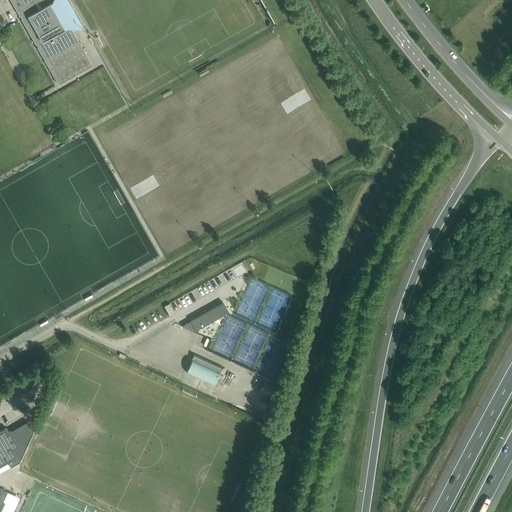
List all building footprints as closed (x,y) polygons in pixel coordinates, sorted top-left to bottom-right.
[(79,43),(77,41),(78,41),(55,0),(9,0),(18,14),(19,14),(20,16),(19,16),(35,44),(36,44),(37,46),(37,47),(44,60),(45,59),(46,62),(45,62),(58,84),(92,65),(79,43)] [(269,265),(264,275),(282,284),(287,274),(269,265)] [(222,302),(190,320),(196,329),(228,311),(222,302)] [(169,303),(164,306),(170,316),(175,313),(169,303)] [(194,354),(185,372),(214,385),(222,367),(194,354)] [(263,394),(277,399),(281,388),(266,384),(263,394)] [(5,427),(0,430),(0,466),(8,462),(10,465),(10,467),(19,462),(33,431),(32,431),(27,421),(10,430),(8,431),(5,427)]
